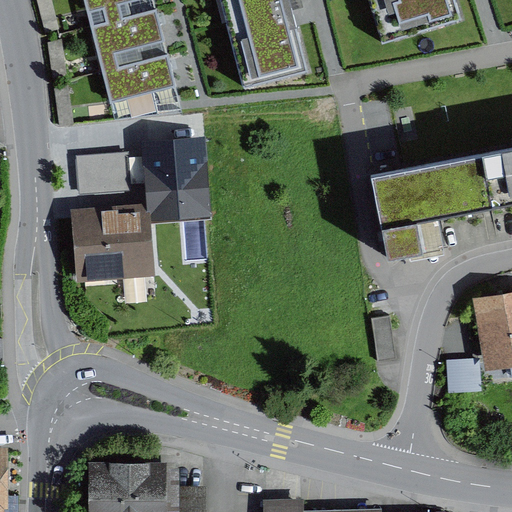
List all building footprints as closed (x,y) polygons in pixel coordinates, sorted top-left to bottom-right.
[(152,0),(79,0),(86,24),(154,5),(152,0)] [(290,0),(218,0),(243,90),(311,72),(290,0)] [(454,0),(363,0),(379,51),(462,25),(454,0)] [(157,12),(89,31),(100,70),(168,52),(157,12)] [(169,57),(101,75),(111,114),(180,96),(169,57)] [(194,147),(145,149),(148,211),(149,224),(198,222),(194,147)] [(511,155),(378,181),(389,255),(417,248),(416,220),(511,200),(511,155)] [(148,211),(75,216),(79,280),(151,276),(149,224),(148,211)] [(511,298),(475,305),(486,370),(511,365),(511,298)] [(392,312),(373,315),(379,357),(398,354),(392,312)] [(477,365),(448,367),(449,393),(479,391),(477,365)] [(179,511),(179,490),(179,465),(90,464),(89,511),(179,511)] [(179,490),(179,511),(202,511),(203,490),(179,490)]
